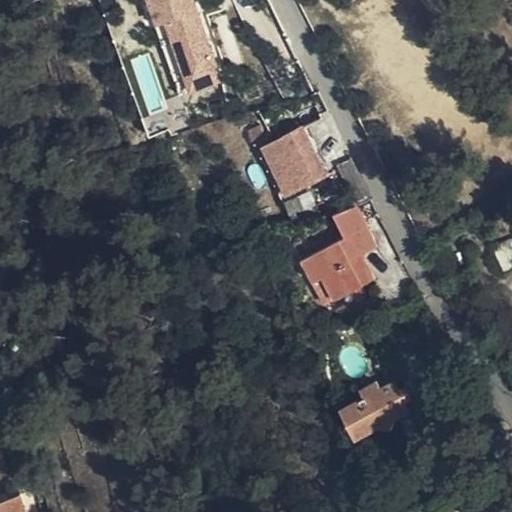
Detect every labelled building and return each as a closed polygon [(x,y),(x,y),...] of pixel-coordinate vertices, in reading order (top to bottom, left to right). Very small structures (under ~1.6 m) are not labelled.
[(193,0),(144,0),(154,28),(166,24),(190,95),(222,84),(193,0)] [(257,139),(266,135),(261,124),(252,129),(257,139)] [(327,174),(310,138),(305,127),(277,142),(272,132),(266,135),(257,139),(284,196),(296,190),(327,174)] [(344,172),(340,162),(325,130),(310,138),(327,174),(330,179),(344,172)] [(374,197),(353,155),(340,162),(344,172),(359,204),(361,203),(374,197)] [(305,209),(296,190),(284,196),(292,214),(305,209)] [(380,244),(361,203),(359,204),(336,212),(347,234),(306,256),(317,279),(326,274),(338,297),(378,276),(366,253),(380,244)] [(511,233),(493,241),(504,270),(511,267),(511,233)] [(396,380),(392,382),(384,386),(372,384),(369,393),(346,404),(360,434),(382,424),(392,426),(396,417),(402,414),(411,409),(407,401),(414,398),(407,384),(400,386),(396,380)] [(419,431),(411,409),(402,414),(410,434),(419,431)] [(0,478),(10,475),(3,452),(0,452),(0,478)] [(0,511),(26,511),(21,494),(0,500),(0,511)]
